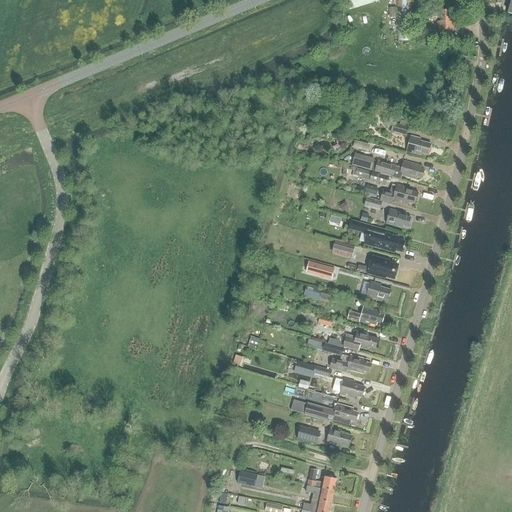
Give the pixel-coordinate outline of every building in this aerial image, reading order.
[(346,0),(349,10),(381,0),(346,0)] [(411,0),(396,0),(398,42),(413,41),(411,0)] [(453,32),(453,19),(450,19),(450,11),(441,11),(441,22),(438,22),(438,32),(453,32)] [(409,127),(400,125),(393,123),(391,132),(406,136),(409,127)] [(428,155),(431,144),(421,142),(421,139),(410,136),(406,152),(422,156),(422,154),(428,155)] [(361,143),(359,150),(367,152),(369,145),(361,143)] [(375,161),(355,155),(352,165),(371,171),(375,161)] [(401,180),(402,176),(417,180),(417,178),(422,179),(424,170),(420,169),(420,166),(404,161),(401,169),(396,167),(396,166),(378,161),(375,172),(401,180)] [(358,177),(370,180),(372,173),(361,169),(358,177)] [(372,173),(370,180),(370,181),(386,185),(388,177),(372,173)] [(366,194),(378,197),(380,187),(368,185),(366,194)] [(393,204),(394,200),(409,204),(409,202),(415,204),(417,193),(407,190),(407,188),(397,185),(396,188),(392,187),(391,192),(384,191),(381,201),(393,204)] [(364,206),(380,211),(382,202),(367,198),(364,206)] [(409,227),(411,218),(406,217),(407,214),(390,210),(386,224),(403,228),(404,226),(409,227)] [(351,221),(349,230),(363,234),(366,225),(351,221)] [(395,236),(386,234),(386,230),(366,225),(363,234),(367,235),(364,244),(395,253),(396,251),(402,252),(405,242),(394,239),(395,236)] [(354,248),(335,243),(332,252),(352,257),(354,248)] [(387,279),(388,276),(390,277),(390,274),(395,276),(398,267),(392,265),(393,263),(373,257),(368,274),(387,279)] [(334,269),(309,262),(308,269),(333,275),(334,269)] [(389,301),(392,290),(381,288),(381,285),(370,282),(366,297),(382,301),(383,300),(389,301)] [(321,291),(306,287),(304,296),(318,301),(321,291)] [(329,300),(331,293),(322,290),(320,297),(329,300)] [(382,324),(384,316),(380,315),(381,311),(363,307),(361,315),(350,312),(347,319),(359,322),(359,321),(376,325),(377,323),(382,324)] [(320,316),(318,324),(331,328),(333,320),(320,316)] [(357,331),(355,340),(346,337),(343,347),(359,352),(360,348),(368,350),(369,348),(375,350),(378,339),(368,336),(368,335),(369,334),(357,331)] [(258,347),(259,343),(260,340),(251,337),(249,344),(258,347)] [(325,343),(325,344),(322,351),(341,357),(344,349),(325,343)] [(242,367),(244,358),(235,356),(233,364),(242,367)] [(350,356),(348,364),(333,360),(331,368),(346,372),(347,370),(364,374),(364,371),(369,373),(372,364),(367,363),(368,360),(350,356)] [(315,374),(317,367),(297,362),(294,374),(313,379),(315,374)] [(332,371),(317,367),(315,374),(330,378),(332,371)] [(302,379),(301,387),(309,389),(311,381),(302,379)] [(362,398),(365,388),(354,384),(355,382),(344,379),(343,381),(336,379),(333,390),(340,392),(340,394),(355,399),(356,396),(362,398)] [(333,418),(350,423),(351,421),(356,422),(359,413),(354,412),(354,409),(337,404),(335,412),(308,404),(305,415),(332,422),(333,418)] [(317,446),(321,432),(301,426),(297,440),(317,446)] [(349,447),(352,436),(341,433),(342,431),(331,428),(327,443),(342,448),(343,445),(349,447)] [(311,470),(309,480),(315,481),(317,471),(311,470)] [(237,484),(255,488),(257,475),(240,472),(237,484)] [(325,477),(324,483),(309,480),(308,486),(307,486),(334,491),(337,479),(325,477)] [(312,500),(320,501),(320,502),(332,504),(334,491),(307,486),(306,492),(314,494),(312,500)] [(221,502),(228,503),(230,494),(223,492),(221,502)] [(320,502),(319,508),(304,505),(303,511),(309,511),(329,511),(332,504),(320,502)]
